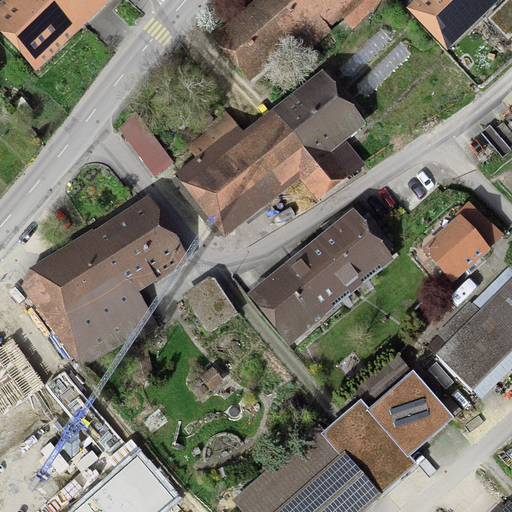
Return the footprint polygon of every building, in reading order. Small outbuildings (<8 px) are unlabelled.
[(26,0),(0,25),(0,28),(31,61),(94,0),(26,0)] [(328,4),(332,0),(275,0),(224,45),(247,72),(300,25),(308,34),(335,11),(328,4)] [(330,34),(338,43),(383,0),(353,0),(359,8),(330,34)] [(433,0),(417,16),(442,44),(479,9),(469,0),(433,0)] [(469,0),(479,9),(487,0),(469,0)] [(183,173),(224,224),(354,121),(325,86),(250,146),(226,114),(202,133),(205,136),(189,149),(199,161),(183,173)] [(359,164),(345,146),(303,178),(317,196),(359,164)] [(131,338),(133,341),(153,329),(131,294),(182,261),(149,210),(26,290),(82,367),(131,338)] [(460,221),(425,251),(452,282),(487,252),(460,221)] [(382,257),(355,224),(260,300),(293,342),(303,334),(297,326),(382,257)] [(237,316),(214,282),(185,301),(208,336),(237,316)] [(472,393),(511,353),(511,282),(437,357),(472,393)] [(36,320),(0,344),(0,399),(2,398),(15,417),(79,375),(36,320)] [(152,378),(145,350),(129,354),(136,381),(152,378)] [(442,413),(412,379),(371,415),(401,449),(442,413)] [(319,431),(236,504),(243,511),(360,511),(378,497),(319,431)]
